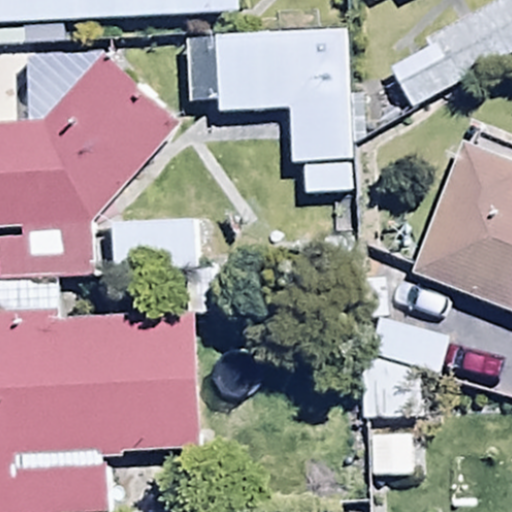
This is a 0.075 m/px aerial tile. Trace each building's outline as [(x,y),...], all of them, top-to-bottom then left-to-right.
[(245,0),(0,0),(0,31),(247,23),(245,0)] [(393,80),(416,120),(511,68),(511,5),(427,52),(432,60),(393,80)] [(306,178),(308,205),(356,202),(348,39),(189,46),(192,112),(222,110),(222,124),(292,121),(295,178),(306,178)] [(31,134),(0,134),(0,242),(24,242),(24,251),(1,252),(2,292),(98,289),(96,232),(181,140),(110,68),(29,70),(31,134)] [(511,173),(464,155),(414,283),(511,320),(511,173)] [(190,282),(200,281),(199,230),(116,231),(117,283),(190,282)] [(190,282),(191,324),(251,323),(250,281),(200,281),(190,282)] [(63,319),(0,320),(0,511),(110,511),(109,468),(206,464),(201,325),(63,330),(63,319)] [(384,328),(372,365),(441,387),(453,350),(384,328)] [(422,384),(367,368),(367,429),(422,429),(422,384)]
